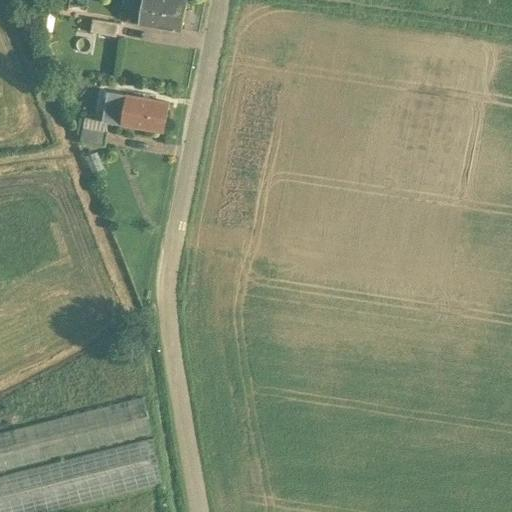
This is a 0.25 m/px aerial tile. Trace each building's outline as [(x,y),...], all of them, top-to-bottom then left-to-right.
[(187,0),(186,0),(143,0),(142,9),(139,23),(182,30),(187,0)] [(139,23),(142,9),(130,7),(128,21),(139,23)] [(118,25),(100,22),(98,34),(116,37),(118,25)] [(81,76),(71,83),(78,92),(87,85),(81,76)] [(169,102),(108,92),(103,122),(106,123),(164,132),(169,102)] [(106,123),(103,122),(85,119),(81,142),(105,146),(107,132),(106,123)] [(99,154),(88,158),(93,173),(104,169),(99,154)] [(142,397),(0,432),(0,471),(152,433),(142,397)] [(153,438),(0,477),(0,511),(47,511),(162,483),(153,438)]
